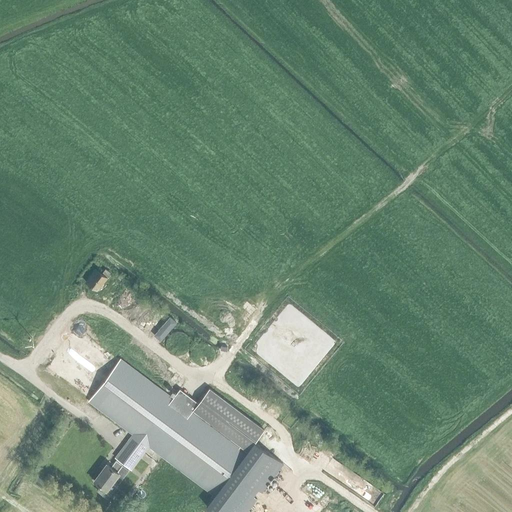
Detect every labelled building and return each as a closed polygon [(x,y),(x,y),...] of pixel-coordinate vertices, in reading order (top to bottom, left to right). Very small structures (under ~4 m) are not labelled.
[(101,272),(95,268),(85,281),(97,290),(107,277),(106,276),(109,272),(104,268),(101,272)] [(182,332),(180,332),(178,331),(176,332),(174,332),(172,333),(171,334),(169,335),(168,337),(167,339),(166,341),(166,343),(166,345),(166,347),(167,348),(168,350),(169,352),(171,353),(173,354),(174,355),(176,355),(178,355),(181,355),(182,354),(184,354),(186,352),(187,351),(188,349),(189,347),(190,345),(190,343),(190,341),(189,339),(188,337),(187,336),(186,334),(184,333),(182,332)] [(212,347),(210,345),(209,344),(207,343),(205,342),(202,342),(200,342),(198,343),(196,343),(194,345),(193,346),(192,348),(191,350),(190,352),(190,354),(190,356),(191,358),(192,360),(193,362),(195,363),(196,365),(198,365),(201,366),(203,366),(205,366),(207,365),(209,364),(210,363),(212,361),(213,359),(214,357),(214,355),(214,353),(214,351),(213,349),(212,347)] [(117,472),(124,464),(131,469),(148,446),(214,495),(205,506),(212,511),(246,511),(256,499),(252,496),(257,490),(261,493),(283,464),(254,442),(263,429),(209,388),(198,403),(179,389),(172,398),(121,360),(120,359),(89,401),(132,434),(115,457),(116,458),(110,466),(106,464),(93,481),(106,490),(119,473),(117,472)] [(229,385),(253,398),(258,389),(234,375),(229,385)] [(386,492),(333,457),(324,471),(376,505),(386,492)]
